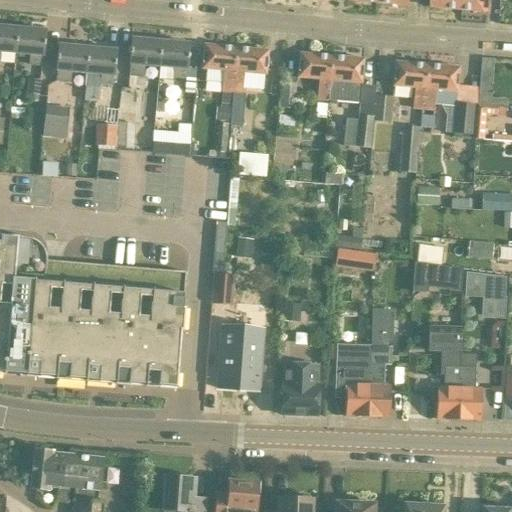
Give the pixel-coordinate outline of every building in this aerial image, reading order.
[(460,0),(431,0),(431,8),(460,10),(460,0)] [(460,0),(460,10),(484,12),(488,12),(489,0),(460,0)] [(0,59),(1,53),(14,54),(16,28),(0,26),(0,59)] [(14,54),(29,55),(28,66),(41,68),(45,31),(16,28),(14,54)] [(157,67),(160,41),(131,39),(128,65),(129,65),(128,76),(143,77),(144,66),(157,67)] [(185,80),(186,68),(188,44),(160,41),(157,67),(173,69),(172,79),(185,80)] [(71,72),(85,73),(87,47),(58,45),(56,71),(55,83),(70,84),(71,72)] [(232,94),(236,49),(204,46),(202,69),(223,71),(221,93),(222,93),(221,104),(231,105),(232,94)] [(112,87),(113,76),(116,50),(87,47),(85,73),(100,75),(98,99),(110,100),(111,86),(112,87)] [(241,95),(243,72),(264,74),(266,52),(236,49),(232,94),(241,95)] [(327,102),(327,101),(331,58),(299,55),(297,77),(318,79),(316,101),(327,102)] [(492,79),(493,57),(482,57),(481,79),(492,79)] [(360,83),(359,83),(361,60),(331,58),(327,101),(359,103),(360,83)] [(412,110),(422,111),(426,66),(395,63),(393,86),(414,88),(412,110)] [(457,69),(426,66),(422,111),(433,112),(434,93),(455,95),(451,133),(473,135),(477,92),(455,90),(457,69)] [(185,80),(184,93),(193,94),(195,69),(186,68),(185,80)] [(26,94),(39,96),(40,81),(27,79),(26,94)] [(279,109),(294,110),(296,84),(282,82),(279,109)] [(375,96),(373,121),(390,123),(392,98),(375,96)] [(474,139),(483,140),(485,115),(496,116),(497,107),(477,105),(474,139)] [(45,106),(42,138),(66,140),(68,108),(45,106)] [(373,117),(358,116),(357,121),(345,120),(343,146),(370,148),(373,117)] [(117,126),(116,146),(116,149),(133,150),(134,124),(117,123),(117,126)] [(95,146),(116,146),(117,126),(95,126),(95,146)] [(402,126),(399,172),(415,174),(419,128),(402,126)] [(188,155),(189,141),(152,139),(151,153),(188,155)] [(267,175),(268,153),(241,153),(241,175),(267,175)] [(511,195),(482,194),(481,211),(511,211),(511,195)] [(335,236),(334,248),(360,251),(362,229),(352,228),(351,238),(335,236)] [(0,374),(4,375),(4,374),(11,375),(19,375),(18,376),(175,389),(185,273),(62,262),(53,262),(46,261),(46,259),(46,257),(45,255),(45,253),(45,252),(44,250),(43,248),(41,247),(39,244),(37,242),(35,241),(32,240),(30,239),(28,238),(0,236),(0,374)] [(467,258),(491,260),(493,245),(468,242),(467,258)] [(511,262),(511,245),(496,245),(495,262),(511,262)] [(337,248),(335,267),(371,272),(374,254),(337,248)] [(461,270),(441,267),(417,263),(414,263),(412,292),(427,292),(427,287),(460,292),(461,270)] [(465,273),(464,297),(482,298),(504,300),(505,278),(465,273)] [(214,276),(212,304),(232,306),(234,276),(214,275),(214,276)] [(370,312),(369,342),(383,342),(389,343),(389,313),(370,312)] [(262,331),(260,331),(261,320),(245,319),(246,317),(226,316),(226,328),(222,328),(218,388),(257,391),(262,331)] [(439,376),(443,376),(459,376),(460,356),(460,345),(461,329),(427,328),(427,351),(440,351),(439,376)] [(369,347),(369,365),(367,418),(388,418),(389,387),(383,387),(383,366),(390,366),(390,348),(369,347)] [(459,376),(458,421),(479,421),(480,389),(473,389),(474,356),(460,356),(459,376)] [(317,416),(318,386),(319,365),(283,364),(282,385),(281,385),(280,415),(317,416)] [(345,417),(367,418),(369,365),(334,365),(334,399),(346,399),(345,417)] [(443,376),(443,388),(437,388),(436,420),(458,421),(459,376),(443,376)] [(48,485),(60,487),(64,455),(52,453),(52,452),(33,450),(29,489),(48,491),(48,485)] [(96,502),(97,490),(99,491),(102,459),(64,455),(60,487),(74,488),(71,511),(100,511),(102,503),(96,502)] [(204,511),(206,499),(193,498),(194,479),(165,477),(162,510),(185,511),(184,511),(204,511)] [(212,511),(255,511),(258,486),(227,483),(224,495),(214,494),(212,511)] [(311,511),(311,500),(308,500),(308,496),(306,495),(304,495),(303,494),(300,494),(299,494),(297,495),(295,495),(295,499),(277,499),(277,511),(311,511)] [(340,511),(372,511),(373,505),(341,503),(340,511)]
